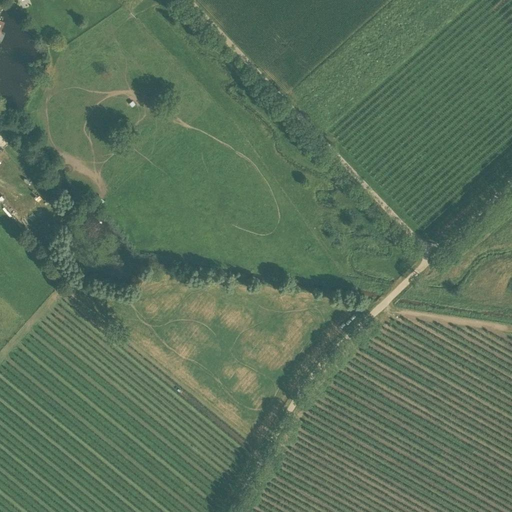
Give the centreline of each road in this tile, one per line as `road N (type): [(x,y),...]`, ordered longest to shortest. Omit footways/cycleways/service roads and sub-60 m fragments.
road 1 (unclassified): [(432,255),(186,0)]
road 2 (unclassified): [(231,511),(311,375),(432,255)]
